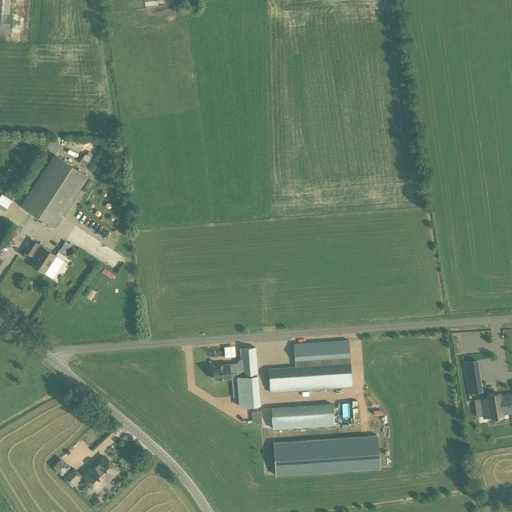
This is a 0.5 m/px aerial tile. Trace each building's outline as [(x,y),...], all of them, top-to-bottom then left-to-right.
[(9,0),(0,0),(0,34),(9,34),(9,14),(9,0)] [(80,163),(88,168),(102,145),(93,140),(80,163)] [(54,154),(20,204),(54,226),(87,177),(54,154)] [(0,192),(0,207),(4,210),(11,199),(0,192)] [(30,240),(22,251),(32,258),(28,264),(42,274),(54,256),(30,240)] [(66,249),(66,255),(71,259),(76,256),(76,250),(71,247),(66,249)] [(116,258),(110,268),(115,272),(121,262),(116,258)] [(347,340),(302,343),(303,357),(319,356),(319,359),(348,357),(347,340)] [(222,345),(223,357),(234,356),(233,345),(222,345)] [(229,365),(213,366),(214,380),(232,379),(234,398),(239,398),(239,407),(259,406),(255,348),(240,349),(241,360),(238,365),(229,365)] [(346,365),(268,370),(269,388),(348,383),(346,365)] [(480,391),(479,383),(468,385),(469,392),(480,391)] [(499,394),(488,396),(491,418),(502,416),(499,394)] [(332,405),(271,409),(272,429),(333,425),(332,405)] [(251,411),(251,424),(260,423),(260,410),(251,411)] [(377,436),(274,443),(276,475),(379,468),(377,436)] [(105,457),(84,478),(99,493),(120,472),(105,457)] [(61,473),(68,466),(62,459),(54,466),(61,473)] [(74,468),(64,477),(72,485),(81,476),(74,468)] [(101,502),(97,498),(92,502),(96,507),(101,502)]
